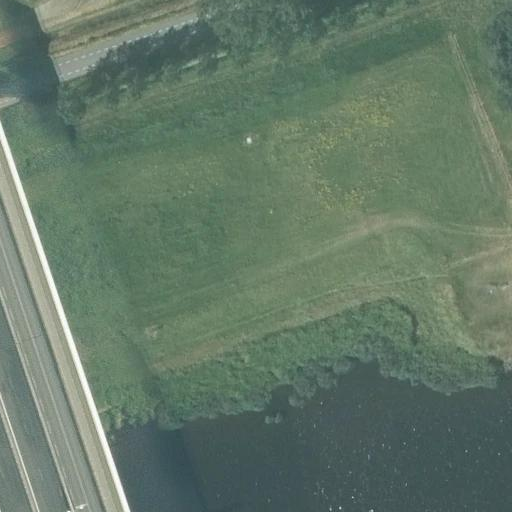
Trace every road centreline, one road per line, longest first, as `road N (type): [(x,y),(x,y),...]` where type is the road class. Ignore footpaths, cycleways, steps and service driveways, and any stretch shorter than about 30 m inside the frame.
road 1 (secondary): [(88,511),(0,246)]
road 2 (unclassified): [(0,91),(234,13)]
road 3 (trunk): [(51,511),(0,356)]
